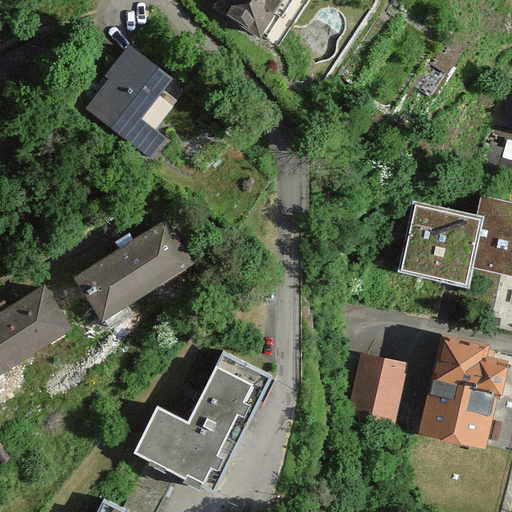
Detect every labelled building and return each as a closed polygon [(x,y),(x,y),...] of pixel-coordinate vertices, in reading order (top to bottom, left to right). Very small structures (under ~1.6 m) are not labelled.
[(218,0),(215,6),(277,46),(306,0),(218,0)] [(51,28),(0,59),(0,91),(66,52),(51,28)] [(82,108),(149,163),(171,136),(145,115),(175,79),(133,45),(82,108)] [(511,201),(485,196),(484,214),(473,267),(511,274),(511,201)] [(484,214),(414,200),(399,270),(469,285),(473,267),(484,214)] [(165,217),(79,276),(110,322),(196,262),(165,217)] [(49,283),(0,311),(0,377),(78,332),(49,283)] [(492,347),(445,336),(422,433),(489,449),(509,363),(489,358),(492,347)] [(161,410),(139,456),(217,493),(274,373),(226,350),(190,424),(161,410)] [(395,431),(408,362),(362,353),(348,422),(395,431)] [(97,511),(132,511),(104,498),(97,511)]
